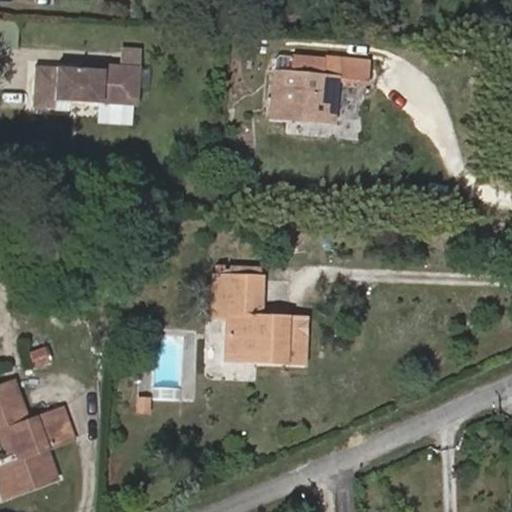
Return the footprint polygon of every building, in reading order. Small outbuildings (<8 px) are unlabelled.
[(0,17),(0,45),(18,46),(20,19),(0,17)] [(332,122),(335,81),(366,84),(368,65),(279,57),(274,118),(332,122)] [(100,105),(101,98),(120,99),(119,106),(137,107),(139,69),(95,66),(95,72),(79,71),(34,69),(32,110),(54,111),(54,103),(100,105)] [(119,106),(120,99),(101,98),(100,105),(119,106)] [(232,277),(217,276),(215,317),(230,319),(232,277)] [(230,319),(228,360),(308,364),(310,320),(264,318),(266,279),(232,277),(230,319)] [(43,451),(71,441),(61,412),(28,424),(15,385),(0,390),(0,437),(3,436),(10,455),(0,459),(0,471),(8,497),(54,482),(43,451)] [(0,494),(2,499),(8,497),(0,471),(0,494)]
